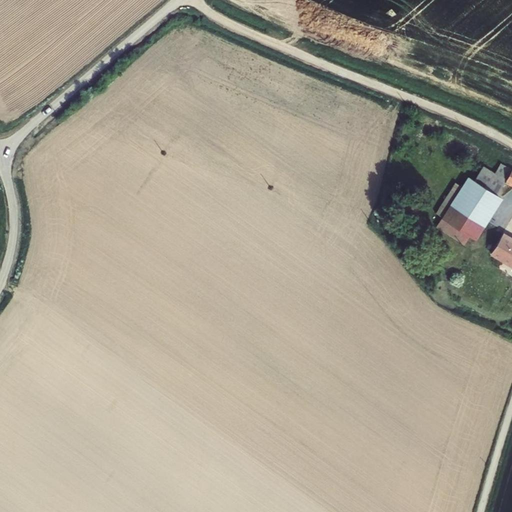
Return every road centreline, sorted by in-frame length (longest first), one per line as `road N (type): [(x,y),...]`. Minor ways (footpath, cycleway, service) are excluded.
road 1 (tertiary): [(0,285),(13,237),(5,164),(15,142),(179,0)]
road 2 (unclassified): [(511,146),(263,41),(195,0)]
